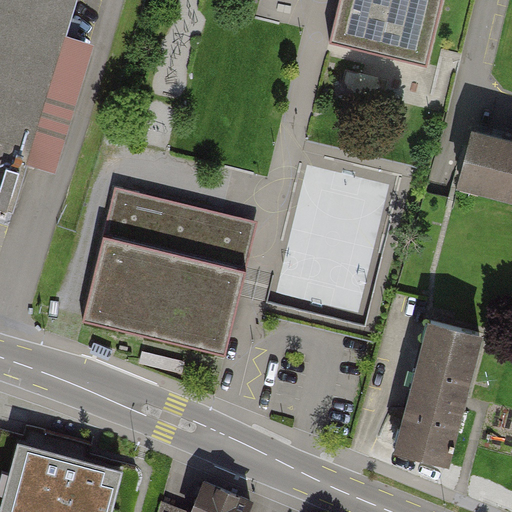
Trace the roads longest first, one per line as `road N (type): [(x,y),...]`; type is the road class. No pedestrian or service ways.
road 1 (primary): [(390,511),(170,418),(0,357)]
road 2 (residential): [(492,0),(474,73),(511,104)]
